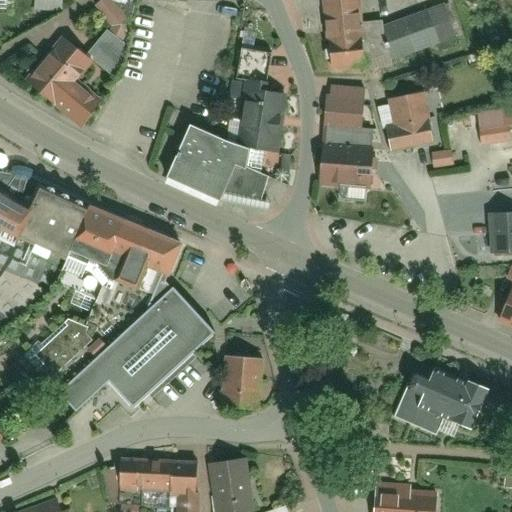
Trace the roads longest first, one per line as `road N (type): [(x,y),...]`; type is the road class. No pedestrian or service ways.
road 1 (tertiary): [(0,111),(114,177),(286,255)]
road 2 (residential): [(0,500),(118,441),(279,419)]
road 3 (residential): [(286,255),(310,103),(302,55),(274,0)]
road 4 (tertiary): [(286,255),(511,351)]
road 5 (residential): [(279,419),(295,378),(283,307),(286,255)]
